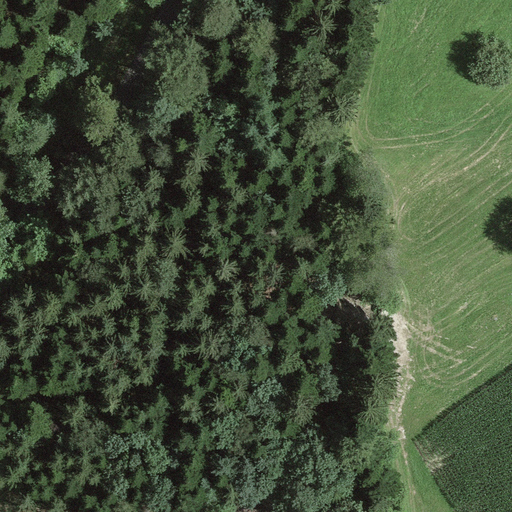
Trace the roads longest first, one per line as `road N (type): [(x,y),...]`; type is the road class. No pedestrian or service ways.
road 1 (unclassified): [(0,234),(97,135),(176,0)]
road 2 (track): [(0,185),(89,87),(137,0)]
